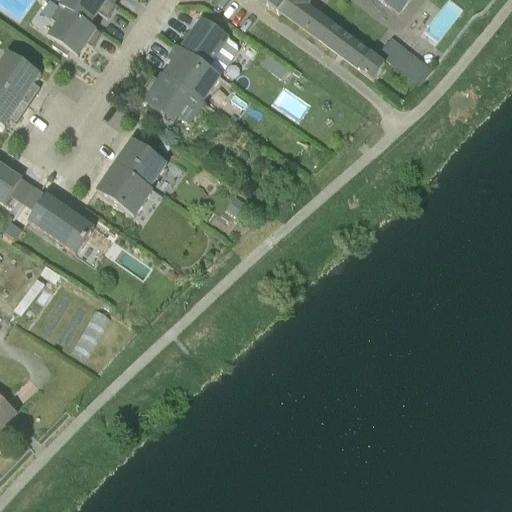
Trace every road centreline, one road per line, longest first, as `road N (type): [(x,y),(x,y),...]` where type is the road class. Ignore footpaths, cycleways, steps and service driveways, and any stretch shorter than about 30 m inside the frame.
road 1 (unclassified): [(235,0),(404,130)]
road 2 (residential): [(167,0),(46,171)]
